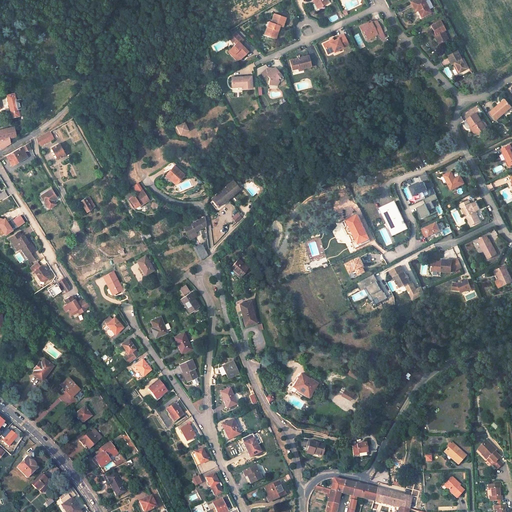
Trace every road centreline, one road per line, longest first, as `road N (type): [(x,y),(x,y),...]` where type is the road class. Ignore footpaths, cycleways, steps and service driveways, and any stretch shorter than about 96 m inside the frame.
road 1 (residential): [(301,494),(327,473),(371,471),(430,371),(511,340)]
road 2 (residential): [(301,494),(291,445),(261,399),(209,265)]
road 3 (track): [(146,177),(137,159),(135,109),(159,106),(164,134),(181,141),(212,136),(210,121),(195,122)]
road 4 (unclassified): [(0,152),(55,116),(87,77),(94,35),(113,0)]
road 5 (residential): [(207,430),(212,324),(198,272),(209,265)]
road 6 (unknown): [(388,348),(391,374),(348,436),(278,423)]
road 7 (residential): [(511,239),(454,127),(461,98)]
road 8 (residential): [(207,430),(123,307)]
road 9 (residential): [(97,511),(66,466),(0,405)]
road 10 (residential): [(209,265),(205,206),(174,200),(146,177)]
